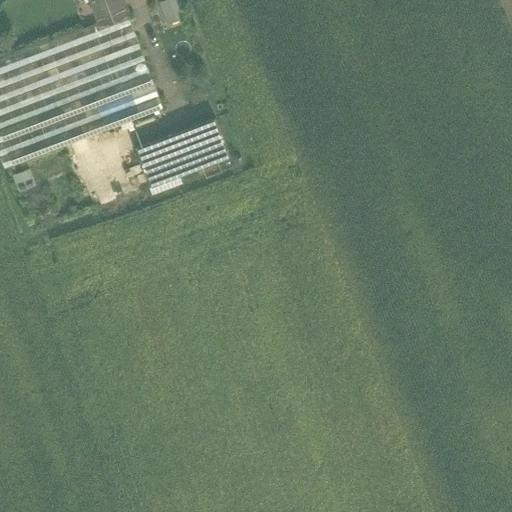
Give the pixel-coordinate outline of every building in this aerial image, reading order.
[(91,0),(100,21),(126,11),(121,0),(91,0)] [(189,15),(183,0),(169,0),(161,3),(169,23),(189,15)] [(100,21),(0,59),(0,155),(5,168),(163,108),(126,11),(100,21)] [(215,118),(135,148),(149,186),(229,156),(215,118)] [(34,184),(28,171),(15,176),(20,190),(34,184)]
